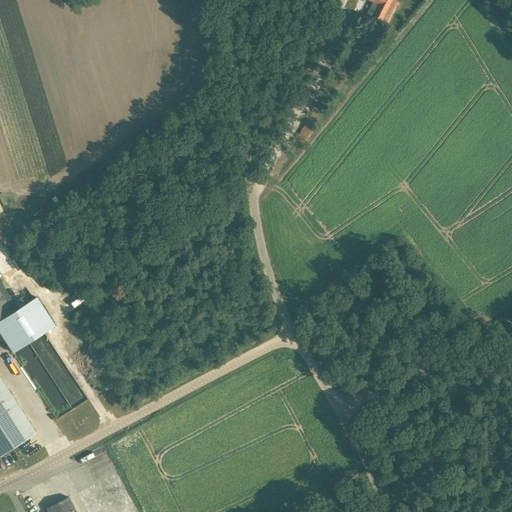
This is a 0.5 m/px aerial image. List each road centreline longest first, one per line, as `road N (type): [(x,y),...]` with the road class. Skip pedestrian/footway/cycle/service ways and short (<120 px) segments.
road 1 (unclassified): [(293,333),(262,249),(227,0)]
road 2 (unclassified): [(0,490),(293,333)]
road 3 (unknown): [(253,186),(347,0)]
road 4 (unclassified): [(387,511),(342,405),(293,333)]
road 5 (track): [(342,405),(511,317)]
